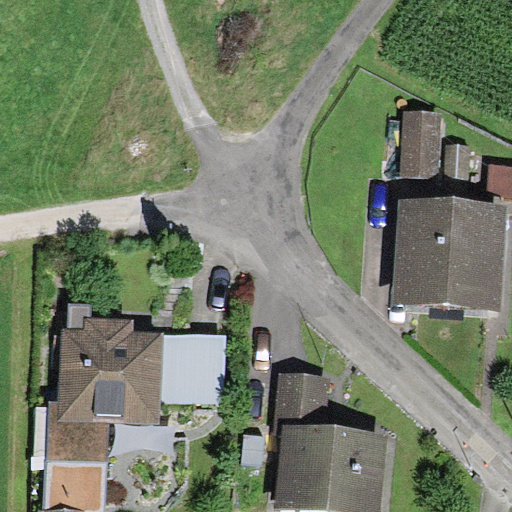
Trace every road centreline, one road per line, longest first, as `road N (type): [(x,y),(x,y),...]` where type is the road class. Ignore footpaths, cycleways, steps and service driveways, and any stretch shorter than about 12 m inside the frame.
road 1 (track): [(0,233),(234,199),(159,55),(144,0)]
road 2 (residential): [(234,199),(511,490)]
road 3 (residential): [(234,199),(377,0)]
